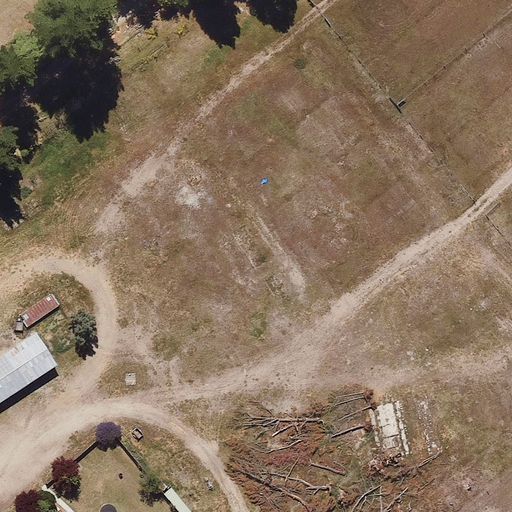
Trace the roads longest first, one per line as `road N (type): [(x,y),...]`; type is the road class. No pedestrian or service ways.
road 1 (track): [(50,416),(120,392),(290,375),(303,343),(353,282),(442,229),(511,160)]
road 2 (track): [(245,511),(226,459),(120,392)]
